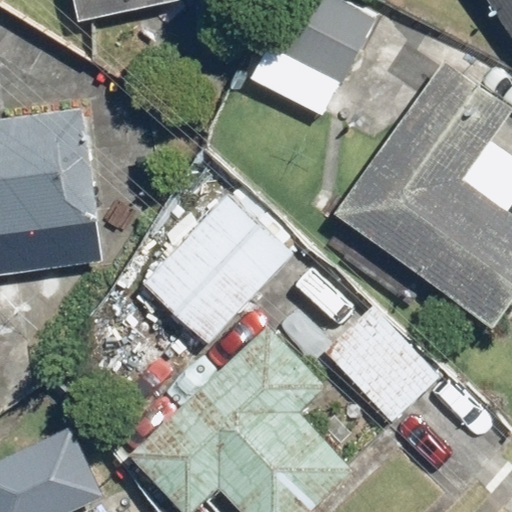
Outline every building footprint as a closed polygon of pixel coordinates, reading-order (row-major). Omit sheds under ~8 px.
[(71,0),(73,10),(130,0),(71,0)] [(292,0),(254,71),(330,111),(377,23),(332,0),(292,0)] [(511,0),(482,0),(511,46),(511,0)] [(360,193),(351,204),(485,322),(511,291),(511,232),(464,190),(511,119),(511,115),(443,68),(359,192),(360,193)] [(0,135),(0,243),(94,229),(78,124),(0,135)] [(137,279),(199,337),(285,248),(223,189),(137,279)] [(385,308),(326,356),(383,427),(443,380),(385,308)] [(193,511),(215,494),(231,511),(320,511),(354,483),(289,409),(313,388),(267,336),(127,459),(174,511),(193,511)] [(48,402),(0,444),(0,483),(25,511),(56,511),(106,468),(48,402)]
